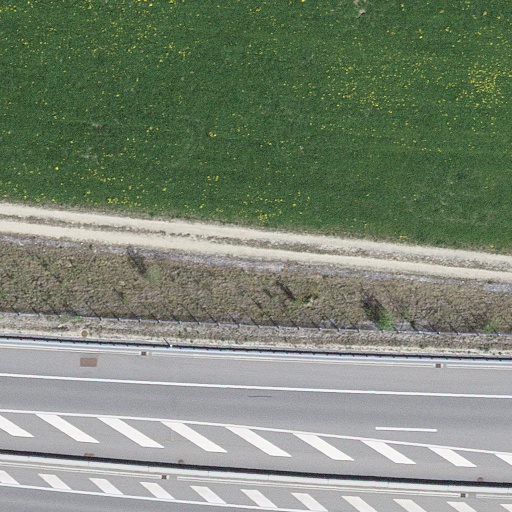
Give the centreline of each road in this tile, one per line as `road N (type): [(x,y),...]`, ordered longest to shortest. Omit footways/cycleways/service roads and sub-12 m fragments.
road 1 (track): [(0,214),(511,264)]
road 2 (motorway): [(511,423),(0,389)]
road 3 (trunk): [(0,500),(122,511)]
